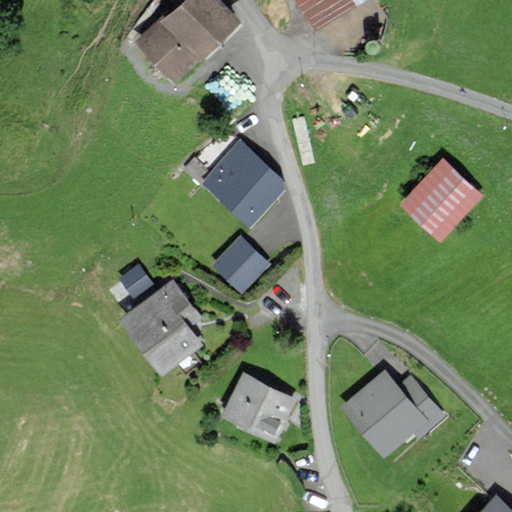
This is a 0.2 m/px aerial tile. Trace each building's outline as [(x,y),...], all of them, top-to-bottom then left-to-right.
[(236,18),(219,0),(178,0),(138,37),(174,75),(236,18)] [(355,0),(302,0),(316,23),(355,0)] [(286,182),(242,141),(206,180),(251,221),(286,182)] [(403,200),(440,235),(480,194),(443,159),(403,200)] [(209,258),(238,289),(270,259),(241,229),(209,258)] [(150,281),(138,264),(121,276),(132,292),(150,281)] [(122,315),(162,369),(201,341),(189,324),(199,317),(172,279),(122,315)] [(385,370),(345,403),(365,428),(385,451),(414,427),(419,433),(442,414),(410,376),(398,386),(385,370)] [(224,410),(274,436),(294,396),(244,371),(224,410)] [(511,511),(511,508),(495,492),(476,511),(511,511)]
